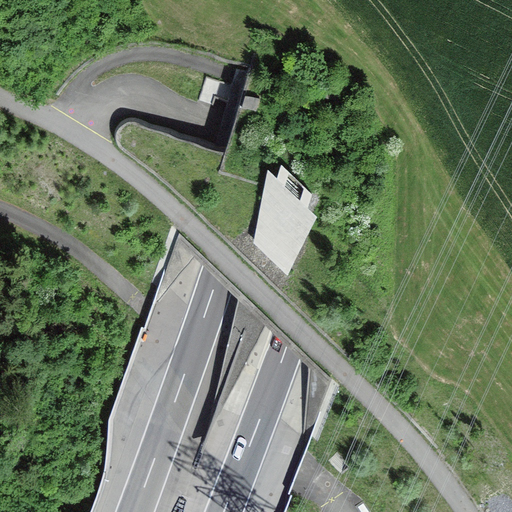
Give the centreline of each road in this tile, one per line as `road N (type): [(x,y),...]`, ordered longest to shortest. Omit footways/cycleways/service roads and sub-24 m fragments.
road 1 (motorway): [(224,511),(399,0)]
road 2 (motorway): [(298,0),(220,274),(135,511)]
